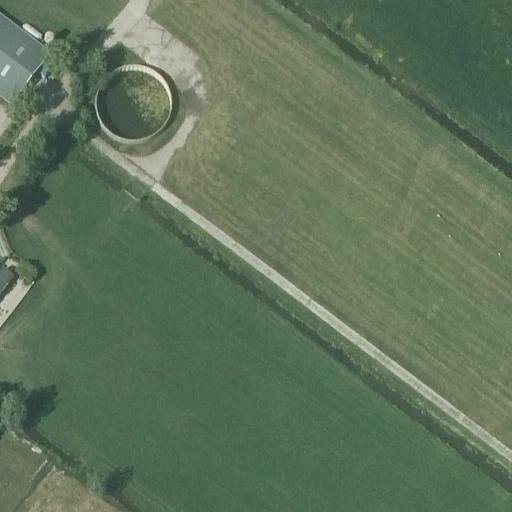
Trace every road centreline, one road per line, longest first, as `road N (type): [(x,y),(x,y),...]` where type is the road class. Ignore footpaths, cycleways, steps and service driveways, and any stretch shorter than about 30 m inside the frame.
road 1 (track): [(0,171),(47,110),(511,459)]
road 2 (track): [(47,110),(140,0)]
